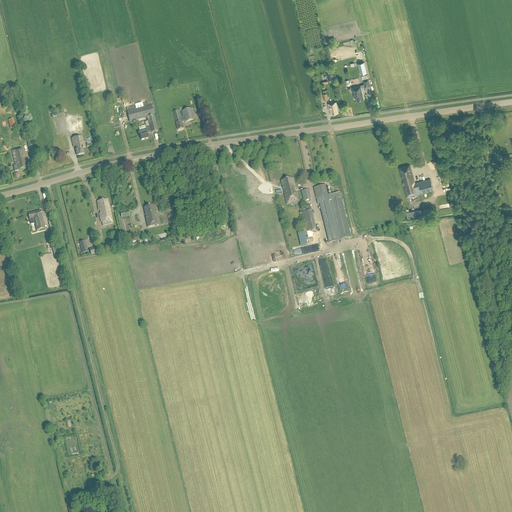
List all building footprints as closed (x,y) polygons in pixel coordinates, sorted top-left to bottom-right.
[(358,63),(361,74),(367,72),(364,62),(358,63)] [(73,72),(61,75),(69,108),(82,105),(73,72)] [(365,87),(370,86),(368,78),(363,79),(364,84),(360,85),(352,88),(354,97),(356,97),(357,101),(364,100),(361,87),(364,86),(365,87)] [(338,113),(336,102),(329,103),(329,109),(330,108),(331,114),(338,113)] [(147,103),(126,108),(130,122),(131,122),(131,124),(145,121),(144,119),(147,118),(149,127),(145,128),(146,130),(137,132),(138,135),(140,135),(141,141),(149,139),(148,134),(151,134),(158,133),(151,106),(148,107),(147,103)] [(51,135),(44,105),(36,107),(41,130),(43,129),(45,137),(51,135)] [(72,112),(76,129),(83,127),(83,126),(87,126),(84,110),(80,111),(80,110),(72,112)] [(193,117),(193,114),(194,113),(193,110),(182,112),(184,119),(181,120),(179,112),(173,113),(178,132),(184,130),(182,121),(184,121),(185,124),(196,121),(194,116),(193,117)] [(9,147),(21,144),(19,135),(7,139),(9,147)] [(64,135),(57,137),(61,150),(68,148),(64,135)] [(85,149),(82,137),(71,140),(73,148),(75,148),(77,157),(84,155),(83,150),(85,149)] [(23,161),(22,158),(24,158),(22,149),(12,151),(16,166),(14,166),(16,172),(26,169),(24,161),(23,161)] [(414,183),(409,165),(399,168),(401,179),(402,178),(403,182),(402,182),(406,197),(433,190),(430,179),(414,183)] [(446,166),(438,168),(440,174),(447,172),(446,166)] [(294,204),(299,203),(297,193),(295,193),(295,190),(296,189),(294,179),(282,182),(287,205),(291,205),(290,204),(293,203),(294,204)] [(325,186),(313,189),(317,205),(320,205),(321,211),(319,212),(320,217),(322,216),(329,244),(338,242),(350,239),(341,199),(329,202),(328,196),(325,186)] [(301,192),(304,202),(311,200),(309,190),(301,192)] [(107,206),(106,200),(98,202),(99,207),(98,208),(98,211),(101,211),(101,214),(99,215),(100,222),(102,222),(103,226),(112,224),(109,209),(108,210),(108,208),(108,206),(107,206)] [(158,226),(154,206),(144,208),(145,215),(146,215),(146,218),(145,218),(147,228),(158,226)] [(420,209),(406,211),(407,219),(421,217),(420,209)] [(312,211),(302,213),(303,218),(303,221),(306,233),(317,230),(312,211)] [(37,231),(45,229),(42,217),(41,212),(28,215),(30,221),(31,225),(35,224),(37,231)] [(306,238),(304,233),(299,234),(301,246),(307,244),(307,241),(309,241),(308,237),(306,238)] [(55,242),(51,244),(54,256),(59,254),(56,242),(55,242)] [(85,242),(79,243),(82,253),(88,251),(85,242)] [(297,292),(316,287),(313,276),(301,279),(299,270),(292,272),(297,292)]
